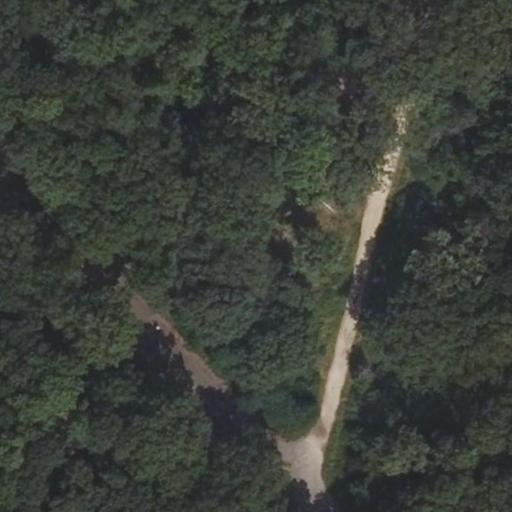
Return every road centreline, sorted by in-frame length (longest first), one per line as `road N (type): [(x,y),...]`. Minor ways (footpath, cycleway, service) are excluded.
road 1 (track): [(437,0),(299,511)]
road 2 (unclassified): [(0,169),(336,511)]
